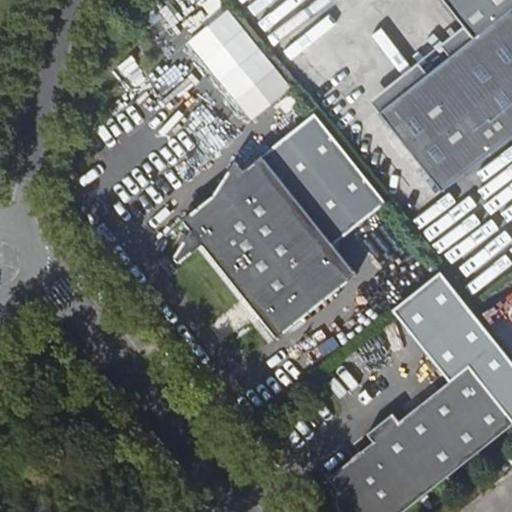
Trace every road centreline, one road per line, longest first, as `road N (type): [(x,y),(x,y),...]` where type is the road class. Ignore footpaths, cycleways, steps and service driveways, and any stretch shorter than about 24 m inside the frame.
road 1 (unclassified): [(0,267),(57,295),(240,511)]
road 2 (unclassified): [(57,0),(0,226)]
road 3 (unknown): [(361,0),(358,54),(371,105),(406,175)]
